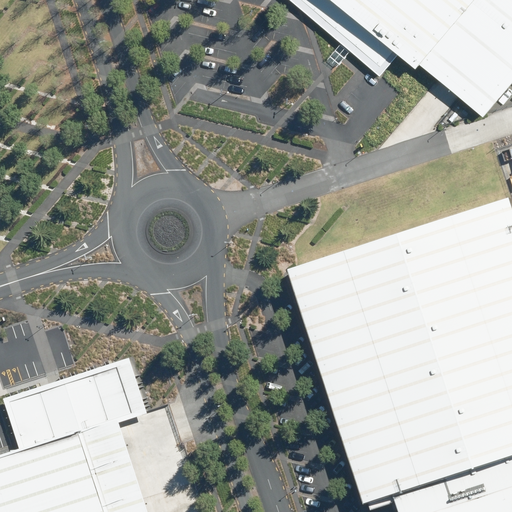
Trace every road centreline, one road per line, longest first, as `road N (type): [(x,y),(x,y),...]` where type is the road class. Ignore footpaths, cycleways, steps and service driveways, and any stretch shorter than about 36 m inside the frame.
road 1 (unclassified): [(210,248),(224,365),(277,511)]
road 2 (unclassified): [(248,511),(189,333),(158,271)]
road 3 (unclassified): [(133,206),(77,0)]
road 4 (unclassified): [(106,0),(182,187)]
